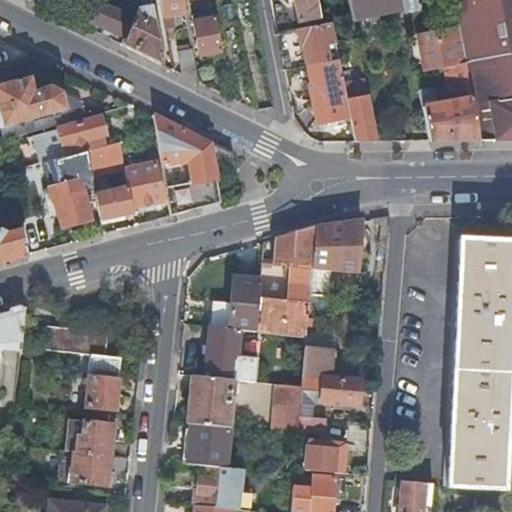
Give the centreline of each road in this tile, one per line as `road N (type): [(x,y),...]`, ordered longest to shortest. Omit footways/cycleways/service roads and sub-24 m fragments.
road 1 (residential): [(396,177),(373,511)]
road 2 (residential): [(291,156),(17,21)]
road 3 (residential): [(173,238),(144,511)]
road 4 (residential): [(0,285),(173,238)]
road 5 (residential): [(173,238),(287,207),(334,177)]
road 6 (residential): [(291,156),(262,0)]
